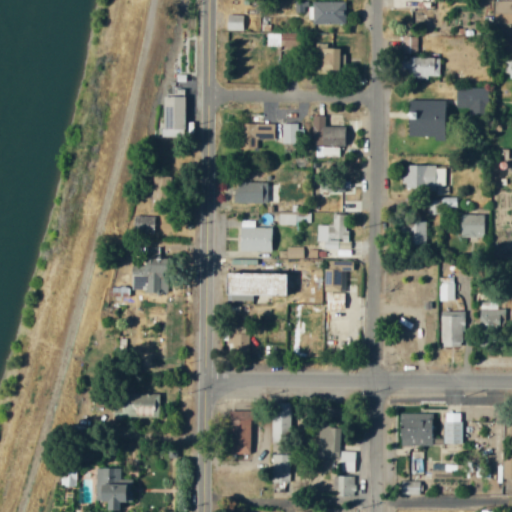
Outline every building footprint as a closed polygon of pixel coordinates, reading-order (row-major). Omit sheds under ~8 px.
[(511,0),(493,0),(493,23),(511,23),(511,0)] [(345,24),(344,2),(311,3),(312,25),(345,24)] [(243,15),(225,15),(226,31),(244,31),(243,15)] [(417,37),(405,37),(405,54),(417,54),(417,37)] [(314,72),(337,72),(338,49),(315,48),(314,72)] [(439,58),(399,59),(399,70),(407,69),(407,79),(439,78),(439,58)] [(458,107),(468,108),(468,115),(485,116),(486,89),(459,87),(458,107)] [(161,130),(182,130),(182,98),(161,97),(161,130)] [(406,138),(442,137),(440,102),(413,103),(413,121),(405,122),(406,138)] [(240,124),(239,136),(248,136),(248,148),(257,148),(257,139),(272,140),(273,125),(240,124)] [(282,126),(283,144),(304,143),(303,125),(282,126)] [(404,189),(436,190),(436,196),(448,196),(448,187),(444,187),(444,167),(404,166),(404,189)] [(159,212),(160,203),(167,204),(169,178),(152,176),(149,211),(159,212)] [(267,183),(233,183),(234,203),(267,203),(267,183)] [(289,203),(274,202),(273,212),(289,213),(289,203)] [(441,215),(441,202),(427,202),(427,215),(441,215)] [(295,214),(279,214),(278,225),(295,226),(295,214)] [(316,242),(324,242),(324,250),(338,250),(338,244),(346,244),(347,215),(332,215),(331,225),(316,225),(316,242)] [(484,238),(484,215),(459,215),(459,238),(484,238)] [(152,233),(154,219),(138,216),(135,230),(152,233)] [(425,222),(409,222),(410,246),(425,245),(425,222)] [(237,251),(271,252),(272,228),(238,228),(237,251)] [(303,259),(303,247),(286,247),(286,259),(303,259)] [(352,262),(328,261),(328,270),(325,270),(324,310),(344,310),(345,272),(352,272),(352,262)] [(222,296),(281,297),(282,275),(223,274),(222,296)] [(439,301),(454,301),(454,278),(439,278),(439,301)] [(141,304),(141,290),(109,289),(109,297),(122,297),(122,304),(141,304)] [(479,310),(479,331),(506,331),(506,310),(479,310)] [(463,347),(462,311),(440,312),(441,347),(463,347)] [(121,394),(121,417),(157,418),(157,395),(121,394)] [(270,401),(269,436),(289,437),(290,402),(270,401)] [(249,453),(248,418),(223,419),(224,454),(249,453)] [(429,419),(409,420),(409,426),(397,427),(398,446),(430,445),(429,419)] [(461,443),(461,421),(443,420),(442,443),(461,443)] [(338,458),(339,427),(319,426),(318,457),(338,458)] [(339,471),(353,472),(355,451),(341,450),(339,471)] [(272,454),(271,482),(289,482),(290,454),(272,454)] [(103,509),(120,509),(120,500),(131,500),(131,479),(120,479),(120,467),(94,467),(94,500),(103,501),(103,509)] [(353,496),(354,475),(334,475),(333,495),(353,496)]
